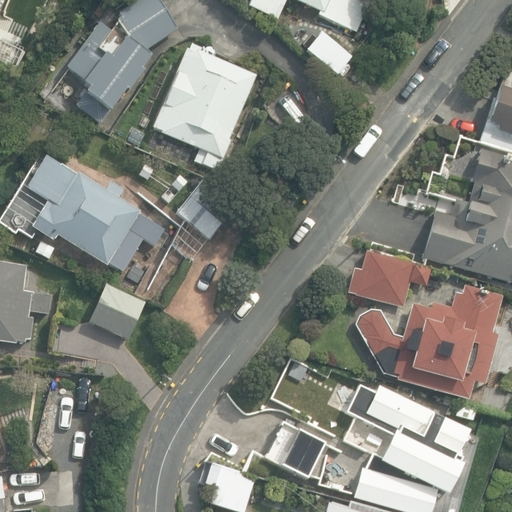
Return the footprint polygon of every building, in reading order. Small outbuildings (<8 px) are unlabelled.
[(75,107),(100,126),(109,109),(114,113),(146,71),(143,69),(152,56),(145,50),(177,31),(157,0),(139,0),(116,14),(119,17),(111,27),(102,19),(65,68),(90,87),(75,107)] [(251,0),(248,8),(278,23),(287,0),(289,0),(318,13),(317,16),(355,33),(371,0),(251,0)] [(306,52),(336,76),(350,59),(320,35),(306,52)] [(190,156),(217,167),(229,137),(227,136),(253,72),(184,44),(151,125),(158,128),(157,131),(194,146),(190,156)] [(511,92),(498,88),(495,100),(492,99),(478,143),(511,153),(511,92)] [(435,212),(423,259),(443,264),(443,267),(511,284),(511,160),(478,152),(465,204),(454,202),(450,216),(435,212)] [(76,177),(45,158),(26,189),(48,202),(31,229),(53,242),(57,237),(106,267),(108,264),(132,278),(151,246),(154,248),(164,231),(138,215),(140,212),(117,198),(122,190),(110,183),(105,191),(78,174),(76,177)] [(175,214),(208,242),(234,211),(201,183),(175,214)] [(182,224),(169,249),(187,264),(205,242),(182,224)] [(34,253),(49,261),(55,249),(40,242),(34,253)] [(344,288),(399,302),(405,278),(421,282),(426,265),(362,248),(358,266),(351,265),(344,288)] [(0,260),(0,337),(22,340),(23,336),(27,336),(30,315),(26,315),(26,308),(46,311),(48,293),(19,289),(23,264),(0,260)] [(87,319),(128,337),(144,299),(104,281),(87,319)] [(489,333),(500,293),(462,283),(460,291),(453,290),(449,305),(430,301),(430,305),(410,300),(400,335),(390,332),(377,310),(367,308),(358,313),(353,322),(379,373),(395,377),(394,379),(465,398),(470,379),(481,382),(494,334),(489,333)] [(374,393),(359,386),(345,413),(393,436),(380,462),(446,494),(464,457),(458,454),(469,431),(378,386),(374,393)] [(307,479),(324,444),(281,423),(264,458),(307,479)] [(208,506),(230,511),(243,511),(253,478),(212,466),(205,487),(213,489),(208,506)] [(399,511),(429,511),(436,490),(361,469),(352,499),(399,511)] [(384,511),(350,502),(348,509),(328,503),(325,511),(384,511)]
